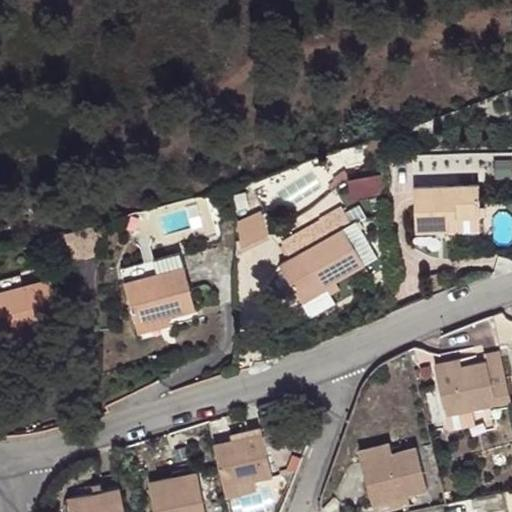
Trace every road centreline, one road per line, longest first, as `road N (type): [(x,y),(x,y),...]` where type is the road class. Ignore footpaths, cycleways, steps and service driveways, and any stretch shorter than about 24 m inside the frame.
road 1 (residential): [(20,454),(250,390),(325,360)]
road 2 (residential): [(325,360),(511,286)]
road 3 (residential): [(305,511),(334,400),(325,360)]
